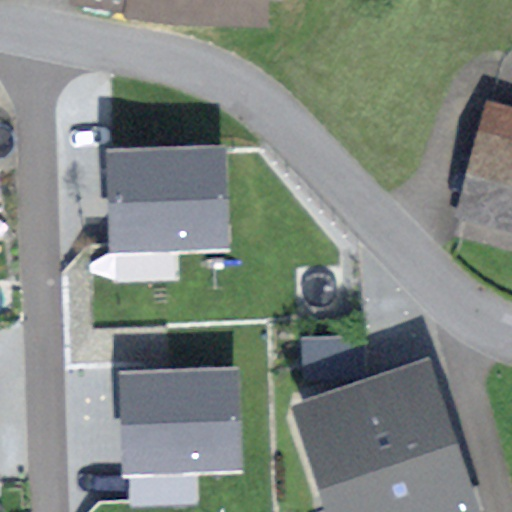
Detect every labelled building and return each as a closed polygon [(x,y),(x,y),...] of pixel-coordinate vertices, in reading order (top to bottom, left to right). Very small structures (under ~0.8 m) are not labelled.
[(107,0),(62,0),(60,11),(105,18),(107,0)] [(258,0),(124,0),(123,25),(257,33),(258,0)] [(511,120),(496,116),(468,212),(511,224),(511,120)] [(217,155),(116,159),(119,243),(220,239),(217,155)] [(481,511),(434,363),(294,407),(327,511),(481,511)] [(240,370),(123,370),(123,470),(241,470),(240,370)]
